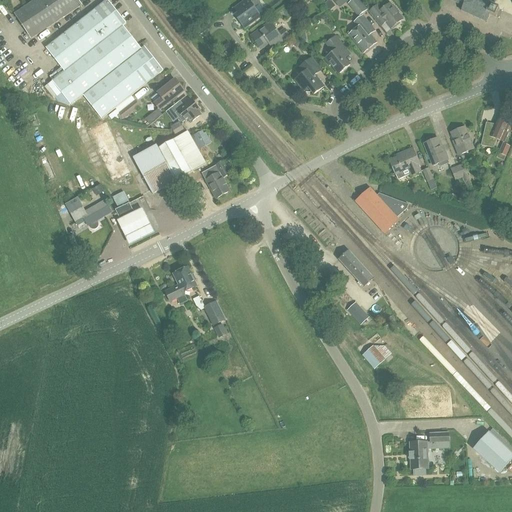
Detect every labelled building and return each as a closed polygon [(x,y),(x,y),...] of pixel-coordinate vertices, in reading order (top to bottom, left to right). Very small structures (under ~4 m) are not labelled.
[(35,0),(15,14),(31,39),(82,5),(78,0),(35,0)] [(108,0),(46,48),(65,72),(52,82),(71,105),(83,96),(102,119),(163,71),(145,47),(142,50),(123,26),(126,24),(108,0)] [(242,10),(235,16),(245,29),(261,17),(253,7),(259,3),(257,0),(245,0),(239,5),(242,10)] [(358,0),(353,0),(349,4),(359,16),(367,10),(358,0)] [(451,0),(463,5),(461,11),(462,10),(468,13),(467,14),(468,14),(468,13),(474,15),(473,17),(474,17),(475,16),(480,18),(479,20),(480,20),(481,18),(486,21),(485,22),(486,23),(490,15),(495,17),(499,8),(494,6),(496,0),(451,0)] [(377,5),(369,12),(377,21),(382,17),(391,30),(399,24),(399,23),(403,19),(390,3),(381,11),(377,5)] [(363,16),(356,21),(360,26),(349,34),(364,53),(376,43),(366,30),(371,26),(363,16)] [(251,36),(259,47),(267,41),(273,49),(290,37),(284,29),(279,34),(272,25),(266,29),(264,27),(251,36)] [(326,58),(324,60),(329,66),(331,65),(339,74),(350,65),(341,54),(346,50),(336,36),(326,44),(333,52),(326,58)] [(304,91),(305,90),(306,92),(310,93),(311,92),(314,95),(324,87),(315,75),(321,70),(312,58),(300,67),(304,73),(295,80),(304,91)] [(160,110),(163,108),(184,91),(176,80),(158,94),(162,99),(155,105),(160,110)] [(135,100),(119,113),(124,119),(140,106),(135,100)] [(191,122),(200,115),(197,111),(199,110),(191,100),(175,113),(182,123),(188,119),(191,122)] [(504,113),(501,112),(496,125),(486,123),(481,146),(493,148),(498,139),(504,142),(508,133),(506,133),(511,118),(511,117),(510,116),(510,114),(506,112),(504,113)] [(152,114),(146,119),(150,125),(156,120),(152,114)] [(171,127),(176,137),(186,131),(180,122),(171,127)] [(474,149),(465,127),(451,133),(456,144),(455,145),(459,155),(474,149)] [(192,137),(196,143),(207,136),(204,130),(192,137)] [(155,146),(134,158),(145,178),(155,195),(208,164),(196,143),(192,137),(189,132),(160,149),(159,147),(156,148),(155,146)] [(438,138),(424,144),(433,166),(448,160),(444,150),(443,150),(438,138)] [(503,144),(499,153),(506,156),(510,146),(503,144)] [(420,165),(413,148),(403,153),(404,155),(390,161),(396,175),(408,170),(411,176),(421,172),(418,165),(420,165)] [(202,173),(206,181),(215,199),(229,191),(224,181),(223,178),(230,174),(224,163),(221,163),(215,166),(202,173)] [(463,164),(451,169),(456,180),(467,175),(463,164)] [(423,171),(427,180),(427,182),(433,179),(429,168),(423,171)] [(93,189),(96,196),(105,192),(101,185),(93,189)] [(402,213),(405,211),(406,209),(408,205),(379,193),(378,194),(377,195),(370,188),(365,193),(355,202),(357,204),(385,235),(400,221),(399,219),(397,217),(402,213)] [(111,199),(116,210),(128,204),(123,193),(111,199)] [(128,204),(133,215),(141,211),(144,216),(151,212),(143,197),(128,204)] [(88,226),(89,228),(89,229),(90,229),(90,230),(91,230),(92,231),(93,231),(94,230),(95,230),(96,229),(97,229),(97,228),(97,227),(97,226),(97,225),(97,224),(96,222),(110,213),(104,202),(84,214),(76,200),(64,206),(76,227),(84,222),(87,227),(88,226)] [(114,211),(119,222),(133,215),(128,204),(116,210),(114,211)] [(144,216),(141,211),(133,215),(119,222),(118,222),(125,237),(129,245),(153,233),(149,225),(144,216)] [(373,279),(349,253),(340,261),(364,287),(373,279)] [(179,286),(165,292),(170,302),(184,295),(183,293),(196,286),(187,268),(186,269),(185,267),(180,269),(181,271),(173,275),(179,286)] [(199,310),(204,308),(205,307),(200,297),(195,300),(199,310)] [(205,307),(204,308),(213,326),(225,320),(216,302),(205,307)] [(369,318),(358,304),(349,311),(361,326),(369,318)] [(226,334),(222,326),(215,329),(219,338),(226,334)] [(384,347),(373,347),(363,356),(375,369),(391,355),(384,347)] [(449,434),(431,434),(431,444),(427,444),(427,443),(410,444),(411,454),(410,454),(410,460),(411,460),(411,470),(428,469),(427,449),(449,448),(449,434)] [(511,459),(511,456),(488,434),(475,449),(500,472),(511,459)]
